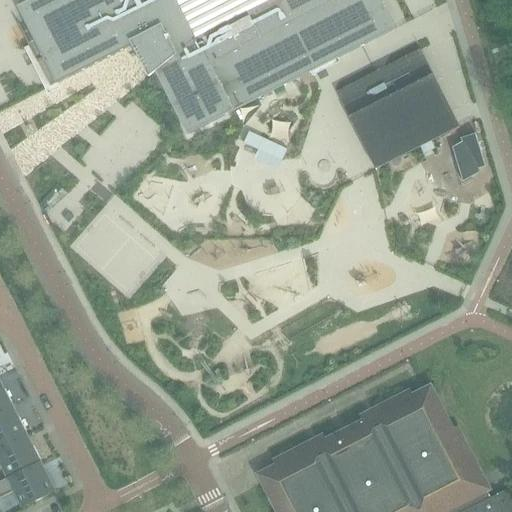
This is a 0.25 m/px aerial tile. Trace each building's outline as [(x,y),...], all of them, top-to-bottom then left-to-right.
[(31,0),(18,7),(35,41),(30,44),(20,24),(19,25),(31,48),(33,52),(51,88),(141,42),(145,52),(142,54),(141,54),(146,63),(147,63),(150,61),(188,135),(199,130),(397,29),(381,0),(31,0)] [(376,170),(460,127),(421,50),(337,92),(376,170)] [(250,132),(244,144),(259,150),(283,161),(288,150),(250,132)] [(463,142),(453,148),(464,183),(481,172),(479,169),(486,167),(476,134),(461,139),(463,142)] [(356,139),(338,148),(348,168),(366,159),(356,139)] [(316,182),(333,174),(325,155),(308,163),(316,182)] [(0,410),(11,405),(10,404),(12,403),(5,389),(4,390),(0,383),(0,410)] [(511,511),(511,493),(509,489),(491,498),(488,492),(491,490),(458,426),(453,428),(431,385),(413,394),(411,390),(360,416),(362,420),(326,439),(324,434),(273,460),(275,465),(257,474),(276,511),(511,511)] [(0,446),(25,434),(25,432),(27,431),(20,418),(18,419),(11,405),(0,410),(0,446)] [(32,447),(25,434),(0,446),(0,463),(8,478),(40,462),(39,461),(41,460),(34,446),(32,447)] [(40,462),(8,478),(0,482),(0,499),(15,492),(23,508),(55,492),(40,462)]
